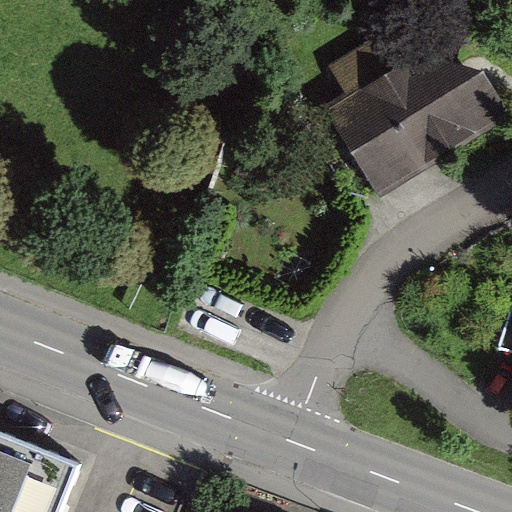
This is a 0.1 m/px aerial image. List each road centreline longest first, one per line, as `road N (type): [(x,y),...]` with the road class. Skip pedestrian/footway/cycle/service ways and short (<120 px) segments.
road 1 (residential): [(292,442),(346,315),(394,260),(511,188)]
road 2 (primary): [(292,442),(0,327)]
road 3 (primary): [(497,511),(292,442)]
